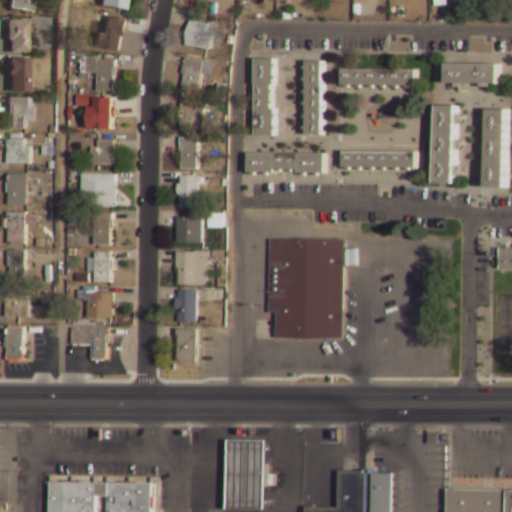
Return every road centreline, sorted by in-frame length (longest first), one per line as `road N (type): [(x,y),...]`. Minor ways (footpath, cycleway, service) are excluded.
road 1 (secondary): [(511,405),(0,404)]
road 2 (residential): [(145,403),(151,56),(161,0)]
